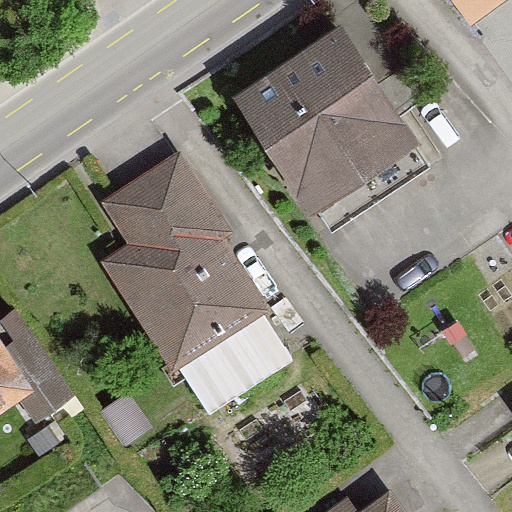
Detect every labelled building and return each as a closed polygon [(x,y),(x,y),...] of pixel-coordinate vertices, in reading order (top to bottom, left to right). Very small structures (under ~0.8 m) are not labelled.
[(459,0),(474,20),(501,0),(459,0)] [(352,27),(244,99),(326,221),(434,149),(352,27)] [(178,146),(99,192),(126,237),(99,253),(169,370),(274,307),(178,146)] [(0,327),(0,385),(27,367),(0,327)] [(410,511),(391,485),(353,511),(410,511)]
